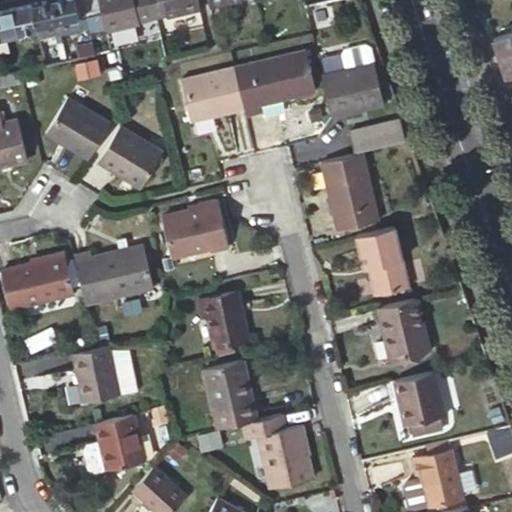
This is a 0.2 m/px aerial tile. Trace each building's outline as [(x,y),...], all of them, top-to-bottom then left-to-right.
[(38,31),(40,37),(60,32),(52,0),(37,0),(31,1),(38,31)] [(84,17),(79,0),(52,0),(60,32),(86,26),(84,17)] [(79,0),(84,17),(99,14),(96,0),(79,0)] [(96,0),(99,14),(103,29),(136,21),(135,18),(150,15),(146,0),(96,0)] [(146,0),(150,15),(163,12),(163,15),(197,7),(195,0),(146,0)] [(38,31),(31,1),(5,8),(12,37),(38,31)] [(0,39),(12,37),(5,8),(0,8),(0,39)] [(99,14),(84,17),(86,26),(90,41),(105,37),(103,29),(99,14)] [(77,58),(93,54),(90,41),(74,44),(77,58)] [(245,101),(247,109),(263,106),(261,97),(315,85),(305,43),(235,60),(245,101)] [(71,59),(77,58),(74,44),(68,46),(69,50),(70,55),(71,59)] [(343,58),(347,73),(376,67),(372,51),(366,48),(346,53),(343,58)] [(21,71),(23,71),(33,68),(30,56),(17,59),(21,71)] [(9,74),(21,71),(17,59),(6,62),(9,74)] [(245,101),(235,60),(183,73),(192,114),(245,101)] [(323,79),(331,114),(333,121),(362,114),(361,109),(384,104),(376,67),(347,73),(323,79)] [(0,83),(25,78),(23,71),(21,71),(9,74),(0,75),(0,83)] [(46,126),(89,153),(111,117),(69,90),(46,126)] [(0,160),(29,154),(19,113),(3,117),(0,103),(0,160)] [(361,109),(362,114),(385,109),(384,104),(361,109)] [(100,154),(143,180),(164,145),(121,119),(100,154)] [(352,135),(357,157),(406,145),(401,124),(352,135)] [(380,224),(365,156),(324,165),(340,234),(380,224)] [(213,244),(230,240),(219,193),(202,197),(203,201),(164,211),(173,249),(212,240),(213,244)] [(93,245),(76,249),(88,297),(156,281),(145,237),(129,241),(126,231),(117,233),(119,243),(94,250),(93,245)] [(411,290),(396,231),(358,239),(365,271),(373,269),(374,276),(371,277),(377,298),(411,290)] [(14,303),(76,287),(67,249),(5,263),(14,303)] [(217,339),(236,334),(250,331),(239,283),(201,291),(205,308),(209,307),(217,339)] [(429,353),(418,301),(380,310),(392,362),(429,353)] [(217,339),(220,348),(238,344),(236,334),(217,339)] [(112,339),(76,347),(86,395),(122,387),(112,339)] [(205,362),(220,420),(245,414),(259,410),(253,388),(249,388),(244,369),(248,368),(244,352),(205,362)] [(447,418),(437,374),(395,384),(405,428),(410,426),(442,419),(447,418)] [(286,418),(283,404),(259,410),(245,414),(249,429),(260,426),(274,482),(315,472),(301,414),(286,418)] [(135,406),(99,414),(103,431),(90,435),(86,441),(91,460),(97,464),(146,451),(135,406)] [(442,419),(410,426),(412,437),(444,430),(442,419)] [(511,422),(489,429),(497,456),(511,452),(511,422)] [(452,452),(449,443),(427,448),(429,457),(452,452)] [(463,500),(452,452),(429,457),(412,461),(417,480),(428,477),(435,507),(463,500)] [(157,457),(135,481),(167,509),(188,484),(157,457)] [(220,488),(207,511),(255,511),(257,508),(220,488)]
